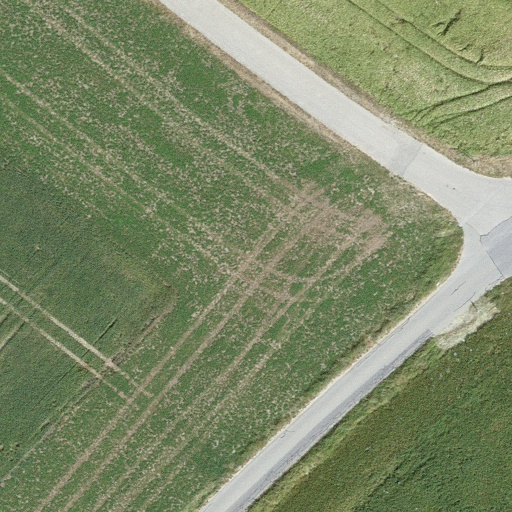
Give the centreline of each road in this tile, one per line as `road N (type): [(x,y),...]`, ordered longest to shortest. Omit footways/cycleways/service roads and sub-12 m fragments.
road 1 (unclassified): [(219,511),(465,285),(511,260)]
road 2 (unclassified): [(205,0),(438,171),(511,215)]
